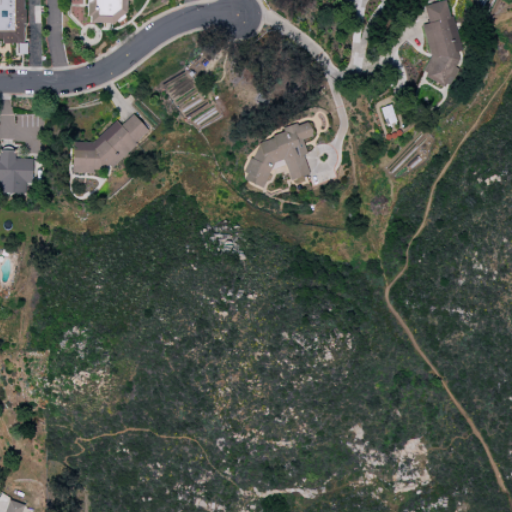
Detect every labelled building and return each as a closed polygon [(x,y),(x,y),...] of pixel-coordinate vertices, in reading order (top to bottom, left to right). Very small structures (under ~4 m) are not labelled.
[(23,43),(23,0),(0,0),(0,40),(0,43),(23,43)] [(86,0),(87,22),(128,21),(127,0),(86,0)] [(423,6),(427,24),(418,26),(432,85),(450,80),(448,74),(459,71),(454,52),(459,51),(446,0),(423,6)] [(70,173),(98,173),(105,167),(112,167),(134,146),(134,142),(147,131),(131,114),(119,126),(114,121),(91,143),(70,142),(70,173)] [(254,142),(243,175),(245,182),(262,188),(270,167),(277,165),(281,155),(289,181),(308,175),(302,157),(304,152),(301,140),(311,136),(307,122),(297,125),(294,124),(281,128),(279,135),(254,142)] [(13,151),(0,150),(0,193),(29,194),(30,159),(13,159),(13,151)] [(20,511),(23,506),(8,500),(3,511),(20,511)]
